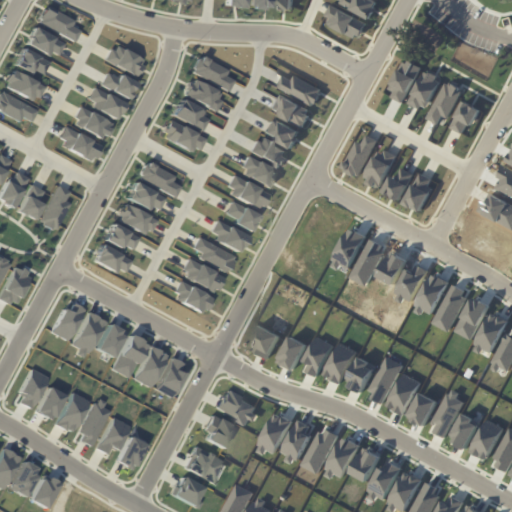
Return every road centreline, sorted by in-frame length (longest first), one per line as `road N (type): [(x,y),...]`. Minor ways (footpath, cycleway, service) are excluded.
road 1 (residential): [(406,0),(136,505)]
road 2 (residential): [(511,502),(336,407),(253,378),(60,270)]
road 3 (residential): [(175,30),(164,69),(0,385)]
road 4 (residential): [(85,0),(175,30),(301,36),(366,75)]
road 5 (residential): [(511,293),(310,178)]
road 6 (residential): [(148,511),(0,427)]
road 7 (residential): [(511,109),(436,246)]
